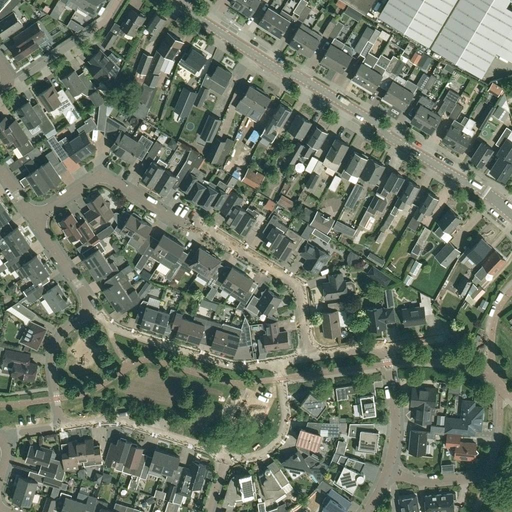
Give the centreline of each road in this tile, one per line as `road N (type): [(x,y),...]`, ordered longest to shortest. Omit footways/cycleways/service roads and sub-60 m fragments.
road 1 (unclassified): [(510,211),(176,0)]
road 2 (residential): [(318,352),(291,280),(109,177),(88,180),(35,219)]
road 3 (residential): [(263,364),(229,366),(116,328),(94,310)]
road 4 (residential): [(226,453),(125,423),(62,430)]
road 5 (residential): [(8,83),(96,29),(119,0)]
road 6 (residential): [(226,453),(258,455),(280,434),(279,378),(263,364)]
road 7 (residential): [(62,430),(54,345),(94,310)]
road 8 (residential): [(386,473),(395,410),(388,364),(375,348)]
